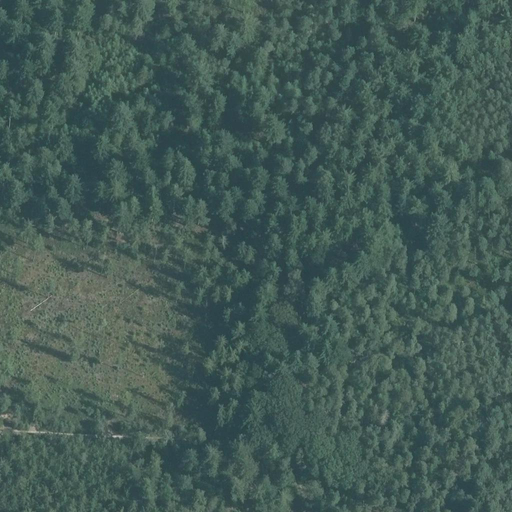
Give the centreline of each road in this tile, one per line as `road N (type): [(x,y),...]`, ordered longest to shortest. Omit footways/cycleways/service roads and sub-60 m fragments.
road 1 (track): [(259,440),(314,0)]
road 2 (track): [(0,431),(259,440),(299,511)]
road 3 (track): [(511,26),(421,140),(431,157),(496,202),(511,244)]
road 4 (track): [(511,308),(258,406)]
